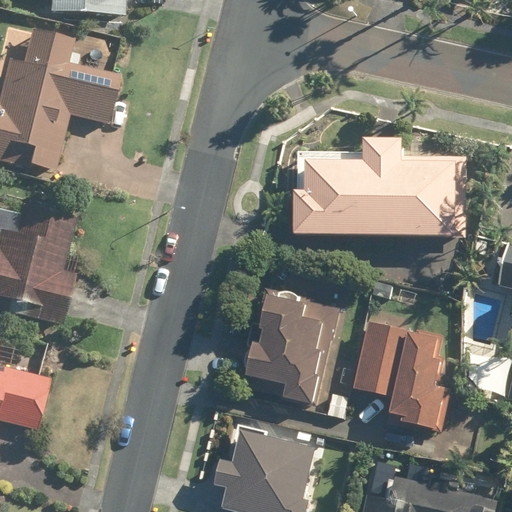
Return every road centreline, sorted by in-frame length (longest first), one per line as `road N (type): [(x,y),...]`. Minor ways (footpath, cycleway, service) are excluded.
road 1 (residential): [(241,21),(120,511)]
road 2 (residential): [(241,21),(511,83)]
